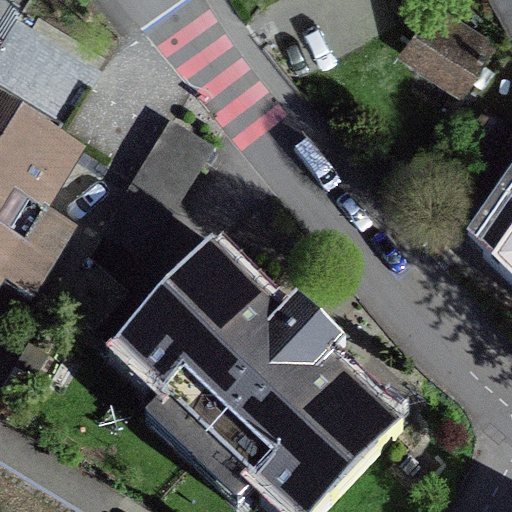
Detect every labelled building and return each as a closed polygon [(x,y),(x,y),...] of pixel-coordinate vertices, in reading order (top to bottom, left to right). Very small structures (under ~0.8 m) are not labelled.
[(511,0),(493,0),(489,2),(511,49),(511,0)] [(444,14),(406,67),(459,104),(497,51),(444,14)] [(170,120),(101,229),(141,254),(210,146),(170,120)] [(0,122),(0,282),(74,170),(0,122)] [(511,207),(500,225),(511,232),(511,207)] [(511,232),(500,225),(468,273),(511,302),(511,232)] [(212,254),(121,350),(286,511),(322,511),(397,437),(212,254)] [(0,511),(51,511),(0,481),(0,511)]
